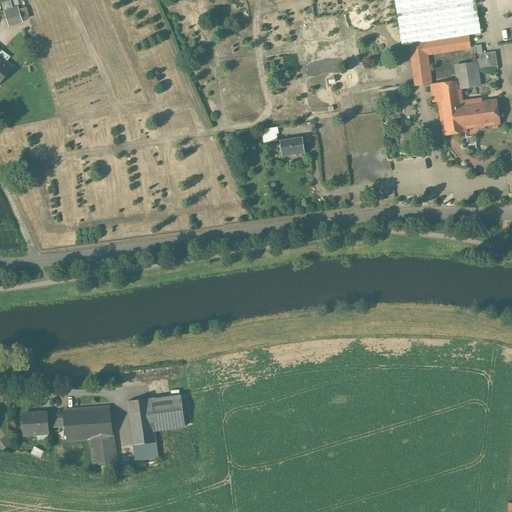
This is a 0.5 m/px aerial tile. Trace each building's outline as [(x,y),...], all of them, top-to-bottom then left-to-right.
[(475,0),(394,0),(402,46),(467,36),(481,34),(475,0)] [(21,8),(24,19),(31,18),(28,6),(21,8)] [(16,8),(5,12),(10,26),(21,22),(16,8)] [(467,36),(410,45),(416,84),(432,82),(428,54),(469,48),(467,36)] [(495,52),(476,54),(476,63),(477,63),(478,70),(489,68),(492,71),(498,70),(495,52)] [(0,81),(10,68),(0,60),(0,81)] [(476,63),(455,66),(457,82),(458,89),(459,89),(480,86),(478,70),(477,63),(476,63)] [(459,89),(458,89),(457,82),(432,86),(434,101),(439,100),(444,135),(465,132),(465,128),(497,123),(494,101),(493,101),(493,102),(481,104),(480,100),(461,102),(459,89)] [(277,134),(263,136),(264,143),(278,141),(277,134)] [(303,138),(280,141),(282,157),(305,153),(303,138)] [(180,395),(150,400),(155,431),(185,427),(180,395)] [(150,399),(127,402),(134,446),(156,443),(155,431),(150,400),(150,399)] [(64,411),(63,411),(65,425),(67,441),(90,439),(113,436),(109,406),(64,411)] [(47,413),(22,415),(24,436),(48,435),(48,426),(65,425),(63,411),(64,411),(63,411),(63,416),(47,417),(47,413)] [(6,435),(0,439),(0,446),(3,451),(13,443),(6,435)] [(113,436),(90,439),(93,467),(117,464),(113,436)] [(156,443),(134,446),(136,460),(158,457),(156,443)] [(114,465),(101,467),(102,475),(118,473),(117,469),(114,470),(114,465)]
